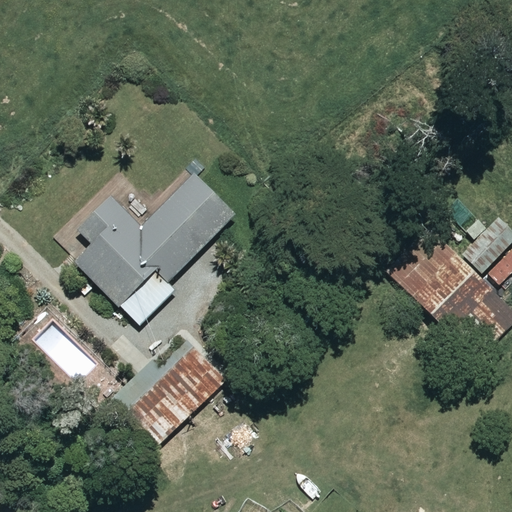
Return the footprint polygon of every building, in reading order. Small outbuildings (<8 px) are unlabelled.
[(234,218),(194,177),(140,230),(111,200),(79,232),(93,246),(75,264),(138,327),(173,292),(166,285),(234,218)] [(481,274),(511,243),(511,230),(491,209),(451,249),(478,277),(481,274)] [(503,288),(511,278),(511,243),(481,274),(498,292),(503,288)] [(511,323),(511,314),(449,250),(405,294),(444,334),(461,317),(490,346),(511,323)] [(511,278),(503,288),(511,296),(511,278)] [(225,382),(192,349),(140,399),(172,433),(225,382)]
